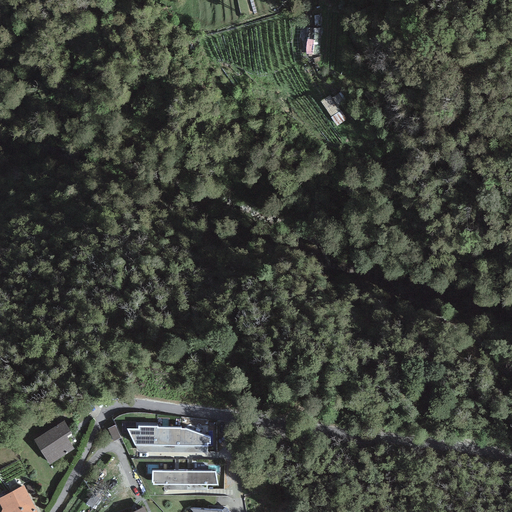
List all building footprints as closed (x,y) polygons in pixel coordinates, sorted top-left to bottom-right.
[(322,27),(308,26),(306,52),(320,53),(322,27)] [(346,100),(340,91),(332,96),(330,93),(320,100),(337,125),(347,118),(338,105),(346,100)] [(34,438),(49,462),(73,447),(66,434),(72,431),(64,419),(34,438)] [(138,425),(127,425),(139,451),(207,451),(207,441),(211,441),(211,435),(187,425),(157,423),(137,423),(138,425)] [(110,436),(114,446),(121,443),(117,433),(110,436)] [(215,469),(152,468),(152,481),(164,482),(164,488),(207,489),(207,483),(218,483),(215,469)] [(0,494),(0,501),(2,506),(0,511),(36,511),(38,511),(24,483),(0,494)]
